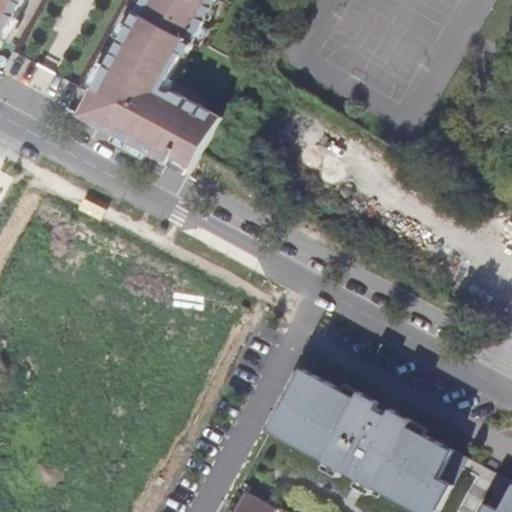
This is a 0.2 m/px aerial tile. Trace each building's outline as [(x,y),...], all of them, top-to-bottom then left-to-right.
[(0,0),(0,42),(22,0),(0,0)] [(140,0),(78,115),(127,141),(130,136),(148,145),(144,151),(187,174),(221,116),(172,91),(168,93),(161,89),(180,54),(184,57),(193,38),(214,0),(140,0)] [(194,164),(189,173),(206,182),(211,173),(194,164)] [(379,491),(411,508),(417,511),(436,511),(437,510),(460,468),(465,459),(301,372),(273,424),(269,432),(278,437),(355,479),(359,481),(379,491)] [(511,511),(511,484),(501,479),(497,486),(482,511),(511,511)] [(279,511),(283,505),(245,487),(232,511),(279,511)]
